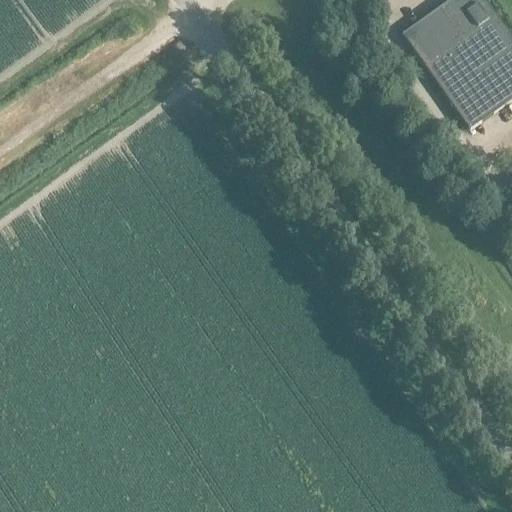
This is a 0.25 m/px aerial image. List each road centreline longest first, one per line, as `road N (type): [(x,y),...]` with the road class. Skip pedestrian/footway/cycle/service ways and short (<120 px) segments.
road 1 (unclassified): [(511,459),(191,18)]
road 2 (unclassified): [(0,148),(191,18)]
